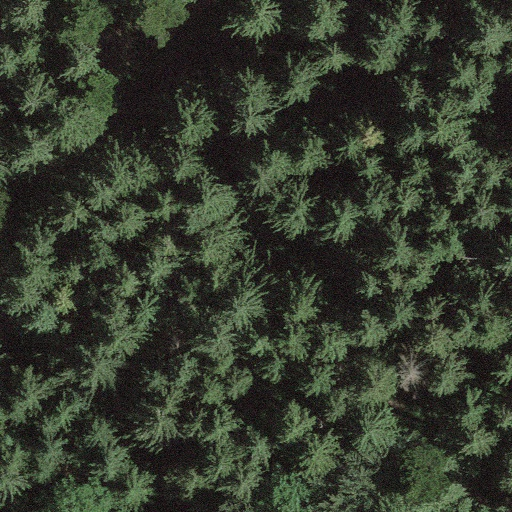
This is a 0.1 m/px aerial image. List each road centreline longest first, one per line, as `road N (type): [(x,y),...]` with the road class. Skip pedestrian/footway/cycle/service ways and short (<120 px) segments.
road 1 (track): [(0,227),(274,0)]
road 2 (track): [(253,511),(511,326)]
